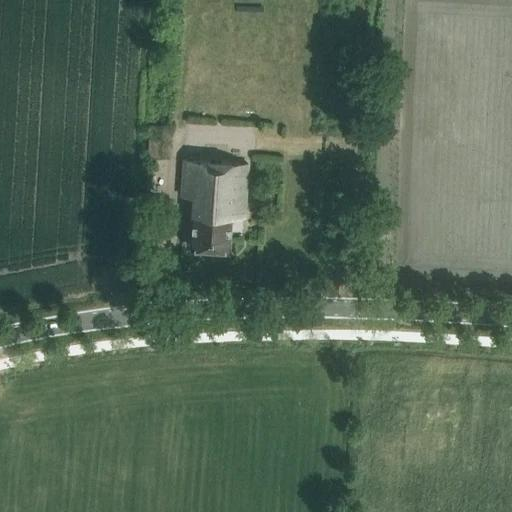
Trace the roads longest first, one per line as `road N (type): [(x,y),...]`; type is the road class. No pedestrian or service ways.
road 1 (tertiary): [(511,317),(214,309),(0,337)]
road 2 (track): [(342,307),(356,0)]
